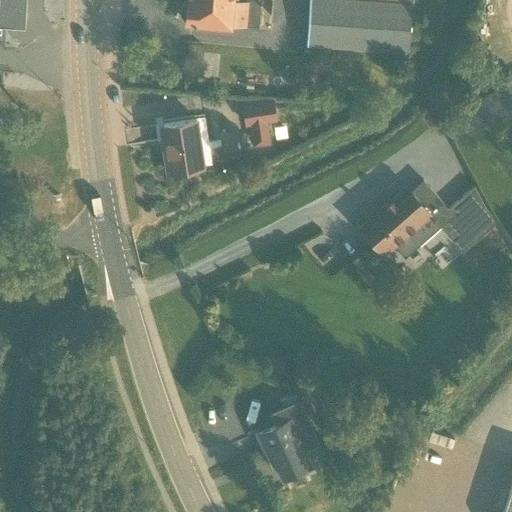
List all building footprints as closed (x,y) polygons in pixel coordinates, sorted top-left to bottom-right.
[(0,0),(0,21),(13,23),(14,0),(0,0)] [(187,0),(187,1),(186,1),(181,5),(180,13),(184,18),(186,18),(185,20),(234,24),(234,19),(259,21),(260,0),(187,0)] [(309,0),(306,44),(410,50),(412,0),(309,0)] [(265,120),(276,118),(273,99),(243,103),(246,123),(250,122),(254,144),(268,142),(265,120)] [(163,139),(163,140),(168,171),(204,165),(196,118),(163,123),(166,139),(163,139)] [(412,191),(407,185),(386,204),(379,209),(376,206),(363,217),(366,220),(360,226),(383,253),(394,244),(405,257),(420,244),(409,231),(428,215),(435,222),(437,221),(448,210),(449,209),(425,180),(412,191)] [(449,209),(448,210),(477,243),(500,223),(489,210),(476,187),(449,209)] [(337,406),(342,391),(327,386),(322,401),(337,406)] [(283,477),(312,464),(292,416),(258,431),(269,455),(273,454),(283,477)] [(511,511),(511,483),(502,511),(511,511)]
